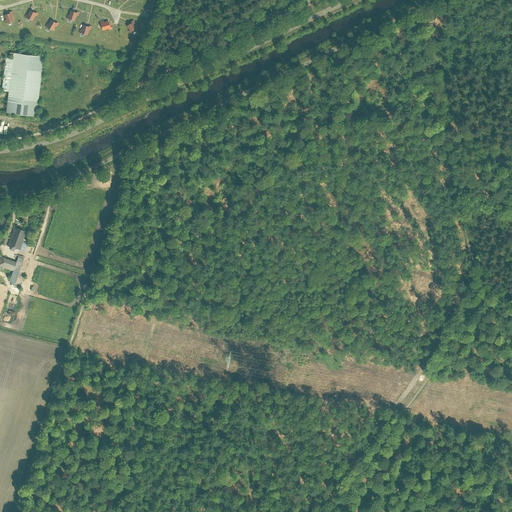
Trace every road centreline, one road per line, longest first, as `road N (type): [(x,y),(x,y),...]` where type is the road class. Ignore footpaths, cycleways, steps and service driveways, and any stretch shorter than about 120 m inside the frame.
road 1 (unclassified): [(0,195),(49,188),(435,0)]
road 2 (track): [(13,511),(130,149)]
road 3 (tertiary): [(0,151),(88,126),(348,0)]
road 4 (track): [(141,372),(163,307),(192,263),(263,185),(328,141)]
road 5 (track): [(392,402),(466,277),(465,223),(446,141)]
road 6 (track): [(352,454),(291,456),(135,403),(141,372)]
road 7 (track): [(446,141),(431,1)]
road 8 (track): [(316,511),(392,402)]
road 9 (track): [(328,141),(368,126),(446,141)]
